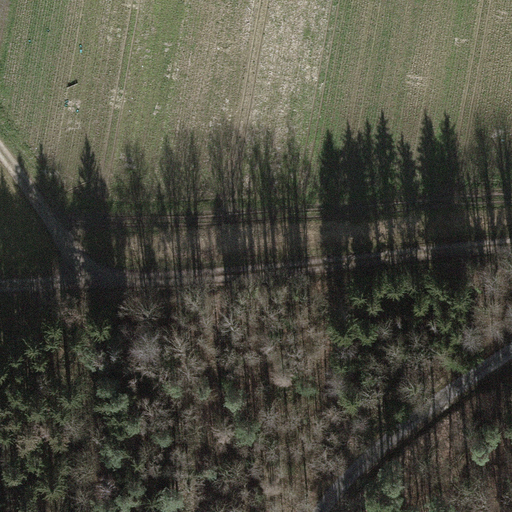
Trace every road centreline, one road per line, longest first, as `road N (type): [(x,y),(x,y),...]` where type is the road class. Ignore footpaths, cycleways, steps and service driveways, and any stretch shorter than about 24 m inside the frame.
road 1 (track): [(511,245),(277,270),(0,282)]
road 2 (residential): [(511,350),(400,429),(325,511)]
road 3 (track): [(79,279),(69,242),(0,151)]
